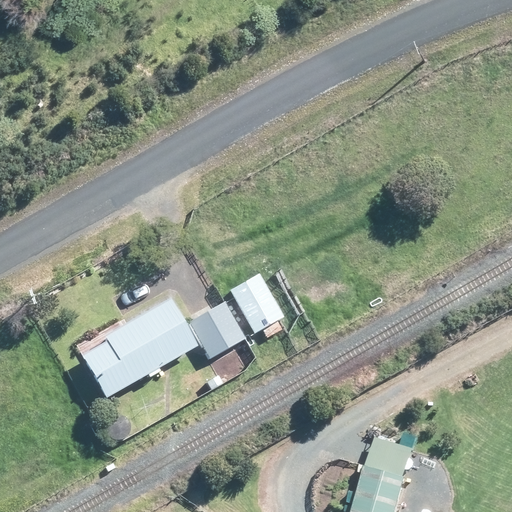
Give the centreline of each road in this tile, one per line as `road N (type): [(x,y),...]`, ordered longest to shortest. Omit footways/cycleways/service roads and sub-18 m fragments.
road 1 (unclassified): [(478,0),(287,90),(0,254)]
road 2 (unknown): [(511,333),(286,449),(291,489),(306,511)]
